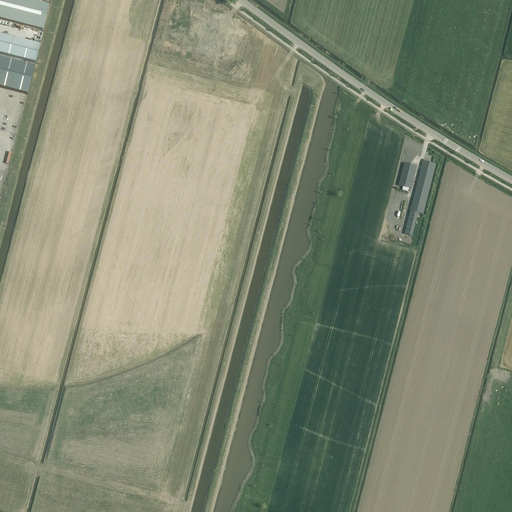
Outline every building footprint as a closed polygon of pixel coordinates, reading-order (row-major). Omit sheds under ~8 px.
[(26,0),(0,0),(0,19),(42,30),(49,6),(26,0)] [(216,48),(221,22),(204,18),(206,7),(194,4),(192,17),(199,19),(193,47),(210,50),(210,47),(216,48)] [(0,34),(0,53),(35,63),(40,45),(0,34)] [(224,53),(232,55),(236,38),(228,36),(224,53)] [(0,86),(27,94),(34,66),(0,57),(0,86)] [(423,162),(422,168),(405,235),(412,236),(418,213),(423,215),(436,165),(426,162),(427,160),(424,160),(424,162),(423,162)] [(399,186),(403,187),(402,191),(408,192),(409,188),(411,189),(417,167),(404,163),(399,186)]
